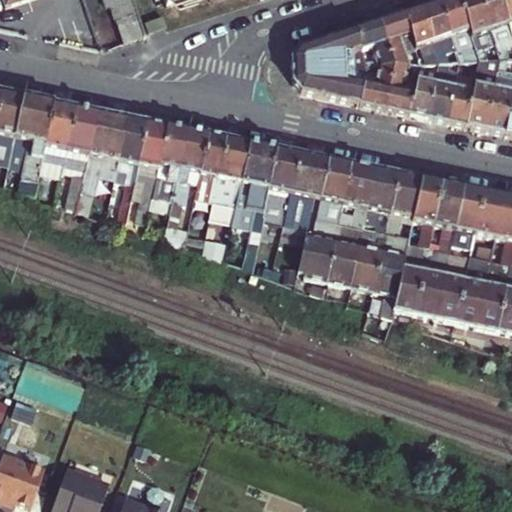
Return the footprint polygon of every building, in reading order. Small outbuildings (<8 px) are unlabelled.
[(129,0),(102,0),(106,12),(110,10),(122,49),(144,42),(129,0)] [(161,0),(165,10),(196,0),(161,0)] [(479,40),(489,37),(477,0),(459,0),(456,1),(470,44),(475,59),(477,66),(484,66),(483,59),(484,55),(479,40)] [(477,0),(489,37),(498,65),(506,64),(497,33),(507,30),(498,0),(477,0)] [(511,0),(498,0),(507,30),(511,43),(511,0)] [(438,7),(452,51),(470,44),(456,1),(438,7)] [(419,13),(433,57),(452,51),(438,7),(419,13)] [(412,49),(416,62),(433,57),(419,13),(402,19),(412,49)] [(378,27),(393,71),(407,70),(402,52),(412,49),(402,19),(378,27)] [(143,28),(146,38),(164,32),(161,22),(143,28)] [(352,35),(359,55),(371,51),(377,72),(393,71),(378,27),(352,35)] [(352,35),(324,45),(331,63),(331,69),(346,68),(345,60),(353,57),(359,55),(352,35)] [(300,98),(315,101),(321,75),(330,74),(346,73),(346,68),(331,69),(331,63),(324,45),(298,54),(290,64),(292,88),(300,98)] [(477,66),(475,59),(463,59),(463,61),(455,62),(456,67),(463,67),(477,66)] [(364,72),(363,68),(362,64),(356,65),(356,73),(364,72)] [(503,140),(511,95),(511,80),(504,79),(506,64),(498,65),(493,94),(485,136),(503,140)] [(474,82),(464,132),(485,136),(493,94),(498,65),(488,65),(484,66),(477,66),(474,82)] [(445,128),(452,92),(455,77),(456,73),(456,67),(450,67),(437,68),(433,88),(427,124),(445,128)] [(409,121),(415,91),(404,88),(407,70),(393,71),(384,115),(409,121)] [(357,109),(384,115),(393,71),(377,72),(375,80),(370,79),(371,72),(364,72),(357,109)] [(357,109),(364,72),(356,73),(346,73),(330,74),(329,89),(326,103),(357,109)] [(329,89),(330,74),(321,75),(315,101),(326,103),(329,89)] [(455,77),(452,92),(445,128),(464,132),(474,82),(455,77)] [(409,121),(427,124),(433,88),(416,85),(415,91),(409,121)] [(511,95),(503,140),(511,142),(511,95)] [(22,100),(2,96),(0,102),(0,153),(1,153),(0,158),(0,167),(8,169),(11,155),(22,100)] [(22,100),(11,155),(25,159),(23,172),(18,195),(34,201),(39,178),(41,166),(53,106),(22,100)] [(75,111),(53,106),(41,166),(39,178),(60,183),(61,179),(63,170),(75,111)] [(75,111),(63,170),(84,175),(97,116),(75,111)] [(126,122),(97,116),(84,175),(82,183),(79,198),(93,201),(97,181),(113,185),(126,122)] [(126,122),(113,185),(132,189),(133,184),(146,126),(126,122)] [(165,130),(146,126),(133,184),(143,187),(138,210),(135,229),(145,232),(150,205),(165,130)] [(165,130),(150,205),(172,209),(187,135),(165,130)] [(207,139),(187,135),(172,209),(166,236),(177,238),(178,233),(180,233),(189,188),(197,189),(207,139)] [(224,143),(207,139),(197,189),(194,203),(207,206),(213,183),(216,183),(224,143)] [(249,148),(224,143),(216,183),(213,183),(207,206),(236,212),(236,209),(249,148)] [(274,153),(249,148),(236,209),(241,210),(237,232),(249,235),(253,215),(262,216),(263,210),(274,153)] [(284,225),(298,158),(274,153),(263,210),(262,216),(261,221),(284,225)] [(8,169),(23,172),(25,159),(11,155),(8,169)] [(324,163),(298,158),(284,225),(307,230),(312,203),(315,204),(319,204),(327,164),(324,163)] [(339,223),(343,209),(351,169),(327,164),(319,204),(314,225),(338,230),(339,223)] [(8,169),(0,167),(0,188),(5,190),(8,169)] [(361,234),(373,174),(351,169),(343,209),(352,211),(349,225),(339,223),(338,230),(341,230),(361,234)] [(61,179),(74,181),(82,183),(84,175),(63,170),(61,179)] [(384,239),(396,179),(373,174),(361,234),(384,239)] [(407,244),(411,227),(419,184),(396,179),(384,239),(407,244)] [(82,183),(74,181),(66,213),(75,217),(79,198),(82,183)] [(128,208),(138,210),(143,187),(133,184),(132,189),(128,208)] [(429,248),(432,231),(441,188),(419,184),(411,227),(421,229),(417,252),(422,252),(427,253),(429,248)] [(432,231),(452,236),(461,193),(441,188),(432,231)] [(452,236),(473,240),(482,197),(461,193),(452,236)] [(482,197),(473,240),(482,242),(478,264),(489,266),(493,244),(502,201),(482,197)] [(93,201),(79,198),(75,217),(88,221),(93,201)] [(511,257),(511,203),(502,201),(493,244),(504,246),(499,269),(500,269),(504,270),(509,271),(511,257)] [(253,215),(249,235),(241,273),(250,276),(261,221),(262,216),(253,215)] [(338,230),(314,225),(313,233),(315,234),(336,239),(338,230)] [(361,234),(341,230),(340,238),(359,242),(361,234)] [(361,234),(359,242),(377,246),(378,243),(383,244),(384,239),(361,234)] [(174,250),(177,238),(166,236),(164,247),(174,250)] [(304,260),(307,261),(311,241),(307,240),(305,239),(301,260),(304,260)] [(400,281),(402,272),(406,249),(407,244),(384,239),(383,244),(380,256),(376,276),(400,281)] [(311,241),(307,261),(330,266),(335,246),(311,241)] [(349,292),(357,251),(335,246),(330,266),(326,287),(349,292)] [(371,297),(376,276),(380,256),(357,251),(349,292),(371,297)] [(301,260),(297,277),(300,277),(303,277),(307,261),(304,260),(301,260)] [(302,282),(326,287),(330,266),(307,261),(303,277),(302,282)] [(463,285),(454,327),(475,331),(489,266),(478,264),(473,287),(463,285)] [(496,335),(505,293),(496,291),(500,269),(489,266),(475,331),(496,335)] [(508,277),(505,293),(496,335),(511,338),(511,271),(509,271),(508,277)] [(393,315),(414,319),(422,277),(402,272),(400,281),(393,315)] [(391,324),(393,315),(400,281),(376,276),(371,297),(384,300),(380,320),(391,324)] [(422,277),(414,319),(434,323),(443,281),(422,277)] [(434,323),(454,327),(463,285),(443,281),(434,323)] [(309,296),(323,301),(325,293),(310,289),(309,296)] [(14,506),(30,511),(44,473),(1,457),(0,461),(0,506),(0,507),(2,502),(14,506)] [(98,511),(108,487),(65,472),(50,511),(98,511)] [(2,502),(0,507),(12,511),(14,506),(2,502)] [(151,511),(124,502),(120,511),(151,511)]
